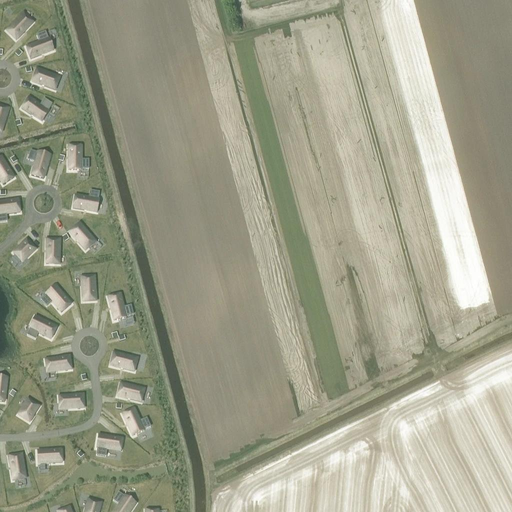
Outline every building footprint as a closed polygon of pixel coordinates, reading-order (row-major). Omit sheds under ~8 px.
[(23,14),(6,32),(16,41),(32,23),(23,14)] [(38,43),(26,48),(30,60),(43,55),(53,51),(48,39),(47,40),(45,33),(36,36),(39,43),(38,43)] [(36,70),(31,82),(54,91),(59,79),(36,70)] [(28,98),(21,109),(31,116),(41,123),(48,112),(47,111),(51,105),(43,100),(40,106),(39,105),(39,106),(28,98)] [(68,160),(68,171),(81,171),(81,170),(88,170),(88,161),(81,161),(81,160),(81,147),(68,147),(68,160)] [(30,152),(27,161),(34,163),(34,164),(31,176),(43,180),(47,166),(50,156),(37,153),(37,154),(30,152)] [(0,181),(2,185),(13,179),(7,168),(1,158),(0,158),(0,181)] [(74,196),(72,209),(86,211),(86,212),(96,213),(98,201),(97,200),(98,193),(90,192),(88,199),(87,199),(74,196)] [(5,202),(0,202),(0,222),(6,222),(5,215),(6,215),(19,213),(18,200),(5,202)] [(79,224),(69,233),(85,251),(95,243),(79,224)] [(46,240),(45,265),(58,265),(59,241),(46,240)] [(26,241),(13,253),(22,263),(35,250),(26,241)] [(94,277),(81,278),(82,302),(95,302),(94,277)] [(46,296),(40,300),(46,307),(51,303),(53,304),(61,314),(71,305),(63,296),(55,286),(45,295),(46,296)] [(120,295),(107,298),(110,310),(113,322),(126,318),(125,317),(132,316),(130,307),(123,308),(123,307),(120,295)] [(30,329),(26,336),(35,340),(38,333),(39,334),(50,340),(56,328),(45,322),(34,317),(29,329),(30,329)] [(113,354),(110,366),(133,372),(137,360),(113,354)] [(69,357),(45,361),(47,373),(71,370),(69,357)] [(120,385),(117,397),(140,403),(144,390),(120,385)] [(83,396),(58,397),(59,410),(83,409),(83,396)] [(28,400),(18,416),(29,423),(39,407),(28,400)] [(134,409),(122,415),(127,427),(132,437),(144,432),(143,430),(150,427),(146,419),(139,422),(139,421),(134,409)] [(98,436),(96,449),(97,449),(96,456),(105,457),(106,450),(108,451),(120,452),(122,439),(110,438),(98,436)] [(48,451),(37,452),(37,465),(49,464),(62,464),(61,451),(48,451)] [(21,455),(8,457),(12,481),(25,479),(21,455)] [(118,505),(113,511),(129,511),(135,504),(124,497),(124,498),(118,494),(113,501),(119,505),(118,505)] [(88,500),(84,511),(98,511),(101,504),(88,500)]
